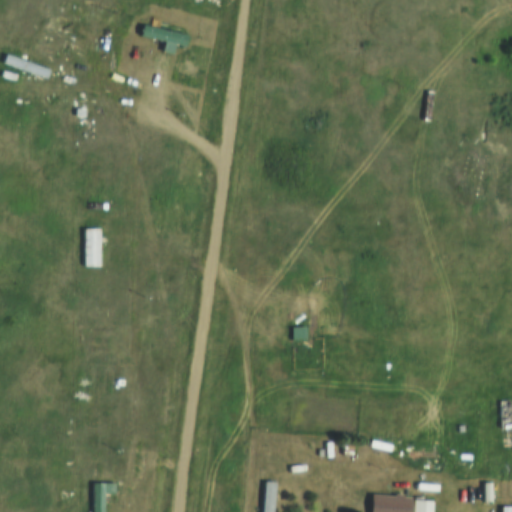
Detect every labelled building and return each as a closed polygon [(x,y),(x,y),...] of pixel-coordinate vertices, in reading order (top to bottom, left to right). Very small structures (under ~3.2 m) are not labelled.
[(140,21),(183,32),(180,46),(136,34),(140,21)] [(0,57),(2,53),(44,69),(40,78),(0,62),(0,57)] [(0,69),(13,74),(11,80),(0,75),(0,69)] [(79,228),(96,228),(96,266),(79,266),(79,228)] [(287,326),(301,327),(301,339),(287,339),(287,326)] [(499,431),(510,431),(510,401),(499,401),(499,431)] [(367,437),(388,443),(386,450),(365,445),(367,437)] [(407,448),(431,449),(430,459),(406,458),(407,448)] [(89,511),(90,480),(110,480),(109,492),(101,492),(100,511),(89,511)] [(413,481),(434,482),(434,490),(413,489),(413,481)] [(399,495),(406,496),(404,511),(366,511),(368,492),(391,494),(391,491),(399,492),(399,495)] [(408,511),(410,497),(429,499),(427,511),(408,511)]
